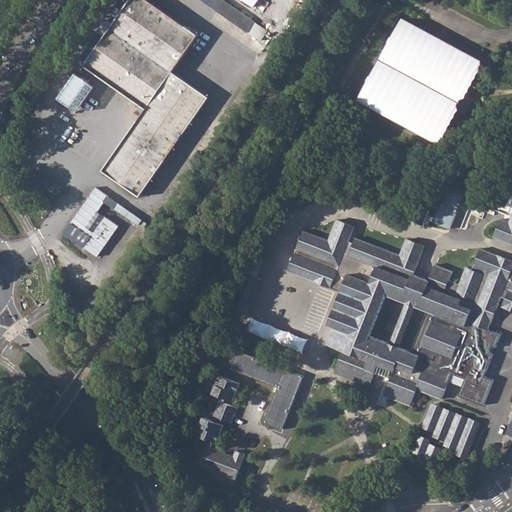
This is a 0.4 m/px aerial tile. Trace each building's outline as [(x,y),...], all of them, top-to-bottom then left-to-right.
[(104,35),(83,65),(145,108),(102,170),(139,195),(209,96),(173,71),(198,34),(149,0),(128,0),(112,23),(108,20),(103,21),(99,27),(100,32),(104,35)] [(202,0),(248,32),(255,21),(225,1),(225,0),(202,0)] [(265,26),(269,21),(258,12),(254,17),(265,26)] [(484,61),(403,20),(364,97),(437,134),(452,104),(467,112),(475,98),(467,94),(484,61)] [(284,42),(273,35),(266,45),(277,53),(284,42)] [(452,175),(438,211),(456,219),(470,183),(452,175)] [(108,195),(95,186),(70,222),(89,235),(82,246),(97,256),(118,225),(104,215),(93,230),(87,226),(108,195)] [(453,271),(435,264),(430,279),(414,273),(425,245),(407,238),(400,254),(379,246),(356,237),(353,243),(349,241),(355,226),(337,219),(328,240),(303,230),(288,270),(340,291),(332,313),(327,324),(333,327),(327,344),(343,350),(334,372),(370,386),(376,372),(390,377),(384,394),(385,395),(386,398),(389,397),(390,398),(410,405),(416,388),(441,398),(452,373),(465,378),(458,395),(484,404),(493,379),(484,375),(493,353),(488,352),(491,345),(495,347),(500,334),(488,329),(501,297),(505,299),(503,306),(511,309),(511,280),(508,279),(511,268),(511,260),(480,248),(472,269),(467,267),(460,283),(449,280),(453,271)] [(244,271),(230,306),(247,313),(261,278),(244,271)] [(305,350),(310,335),(252,319),(248,333),(305,350)] [(287,366),(237,349),(230,368),(280,386),(287,366)] [(212,393),(223,397),(227,398),(232,400),(239,382),(219,375),(212,393)] [(214,415),(215,416),(220,418),(231,422),(237,407),(225,403),(221,401),(219,400),(214,415)] [(422,433),(471,452),(483,420),(433,402),(422,433)] [(196,434),(210,440),(215,441),(216,442),(223,424),(218,422),(213,420),(203,416),(196,434)] [(419,453),(437,460),(443,446),(424,439),(419,453)] [(212,447),(208,445),(207,445),(199,465),(228,476),(233,478),(243,454),(243,453),(234,450),(232,455),(230,459),(220,454),(221,450),(212,447)]
